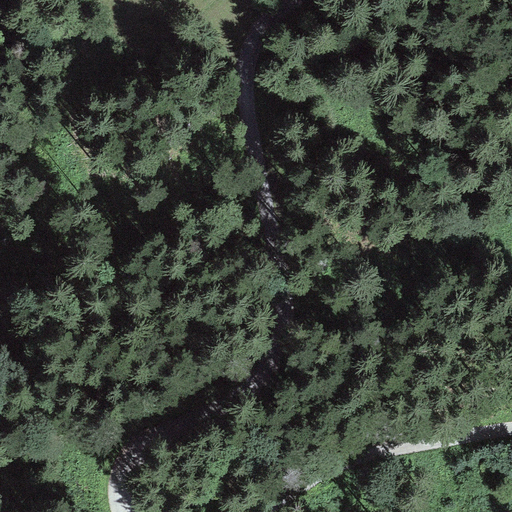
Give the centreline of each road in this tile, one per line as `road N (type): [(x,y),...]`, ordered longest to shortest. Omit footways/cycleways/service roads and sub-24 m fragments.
road 1 (unclassified): [(125,511),(126,462),(173,409),(240,356),(275,299),(275,250),(245,80),(265,23),(293,0)]
road 2 (unclassified): [(511,429),(395,449),(271,511)]
